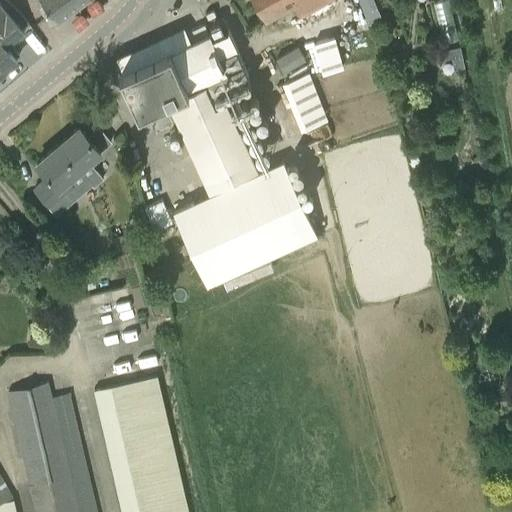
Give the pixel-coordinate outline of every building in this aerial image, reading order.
[(8,0),(0,0),(0,73),(18,59),(5,44),(23,30),(30,25),(18,10),(8,0)] [(29,0),(35,7),(37,6),(51,24),(58,19),(59,20),(85,0),(29,0)] [(301,19),(333,0),(253,0),(255,1),(256,4),(266,21),(293,5),(301,19)] [(447,0),(437,0),(432,2),(445,41),(459,37),(447,0)] [(176,116),(209,187),(257,165),(225,95),(213,100),(209,91),(231,82),(210,32),(209,33),(205,24),(191,30),(195,40),(170,51),(170,49),(120,71),(137,111),(139,110),(147,129),(176,116)] [(334,36),(314,41),(323,71),(343,65),(343,64),(337,46),(334,36)] [(276,57),(284,71),(306,59),(298,45),(276,57)] [(309,73),(283,83),(301,129),(327,119),(323,109),(310,76),(309,73)] [(80,168),(94,185),(103,177),(89,160),(111,142),(99,127),(89,136),(79,125),(65,137),(62,140),(58,143),(58,144),(79,168),(80,168)] [(58,216),(94,185),(80,168),(79,168),(58,144),(58,143),(36,162),(47,174),(32,186),(58,216)] [(281,157),(258,168),(210,191),(173,208),(177,216),(185,234),(208,283),(317,232),(283,160),(281,157)] [(162,199),(145,207),(148,214),(154,229),(171,221),(170,219),(162,199)] [(39,330),(38,345),(50,346),(51,331),(39,330)] [(189,511),(159,377),(100,390),(127,511),(189,511)] [(80,511),(49,381),(7,391),(35,511),(80,511)] [(0,501),(13,495),(0,472),(0,501)] [(15,511),(13,502),(0,504),(0,511),(15,511)]
